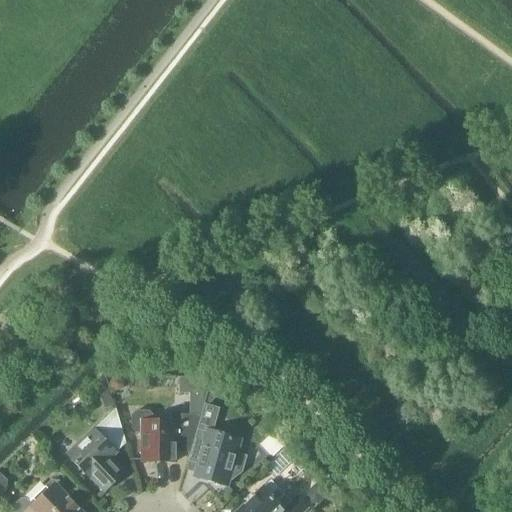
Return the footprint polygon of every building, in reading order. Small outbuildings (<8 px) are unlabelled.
[(205,394),(209,378),(177,378),(177,394),(205,394)] [(118,451),(125,444),(115,409),(67,456),(88,479),(90,477),(105,492),(124,474),(109,459),(118,451)] [(153,422),(153,416),(148,412),(135,412),(131,416),(131,429),(135,433),(141,433),(142,457),(141,462),(175,462),(175,450),(179,447),(181,447),(192,447),(201,415),(174,415),(174,422),(153,422)] [(207,431),(207,433),(197,430),(188,462),(198,464),(194,477),(227,486),(232,469),(241,471),(245,458),(236,455),(240,441),(207,431)] [(63,487),(58,482),(51,482),(46,487),(46,493),(32,506),(26,500),(21,500),(12,509),(14,511),(80,511),(63,494),(63,487)] [(296,498),(284,509),(263,488),(237,511),(304,511),(307,509),(296,498)]
